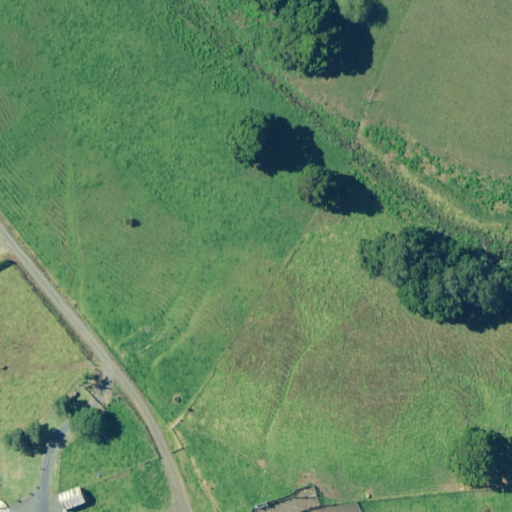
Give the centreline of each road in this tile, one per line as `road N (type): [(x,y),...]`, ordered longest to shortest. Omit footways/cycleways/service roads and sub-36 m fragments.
road 1 (unknown): [(0,486),(22,493),(44,482),(51,437),(116,365)]
road 2 (unknown): [(0,220),(116,365)]
road 3 (unknown): [(116,365),(150,410),(190,511)]
